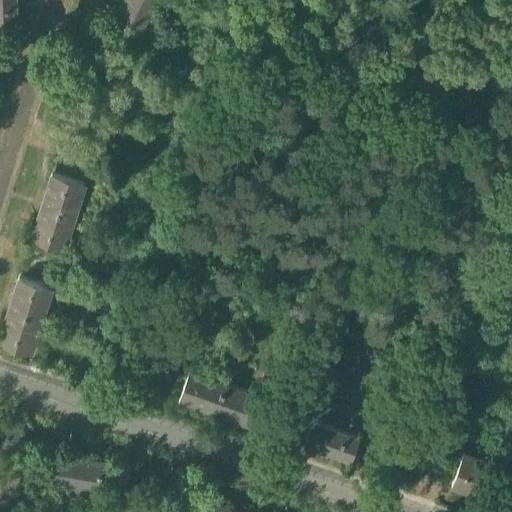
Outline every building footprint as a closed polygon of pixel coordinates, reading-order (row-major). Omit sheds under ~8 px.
[(0,0),(0,18),(16,18),(15,0),(0,0)] [(155,0),(123,0),(110,24),(135,38),(155,0)] [(108,57),(82,44),(76,56),(102,70),(108,57)] [(93,74),(69,119),(94,133),(118,87),(93,74)] [(86,141),(65,134),(61,145),(82,152),(86,141)] [(82,152),(61,145),(58,156),(89,166),(93,155),(82,152)] [(85,182),(51,172),(45,192),(50,193),(46,206),(74,215),(85,182)] [(74,215),(46,206),(42,219),(37,217),(31,237),(64,248),(74,215)] [(60,255),(28,245),(25,256),(56,266),(60,255)] [(56,266),(25,256),(21,268),(53,277),(56,266)] [(52,286),(18,275),(12,296),(17,297),(13,310),(42,319),(52,286)] [(42,319),(13,310),(9,322),(4,321),(0,332),(0,341),(31,352),(42,319)] [(162,364),(151,360),(144,381),(155,385),(162,364)] [(225,382),(189,369),(178,397),(215,410),(225,382)] [(262,395),(225,382),(215,410),(251,424),(262,395)] [(279,406),(268,402),(261,423),(272,426),(279,406)] [(360,437),(312,419),(303,443),(351,460),(360,437)] [(23,429),(2,425),(0,437),(0,449),(19,453),(23,429)] [(372,437),(363,463),(374,467),(383,441),(372,437)] [(452,454),(441,450),(432,476),(443,480),(452,454)] [(495,463),(462,451),(451,484),(484,495),(495,463)] [(104,460),(54,452),(49,481),(99,489),(104,460)] [(130,467),(110,463),(105,488),(126,491),(130,467)] [(174,491),(167,511),(180,511),(186,496),(174,491)] [(225,506),(205,499),(200,511),(226,511),(223,511),(225,506)]
